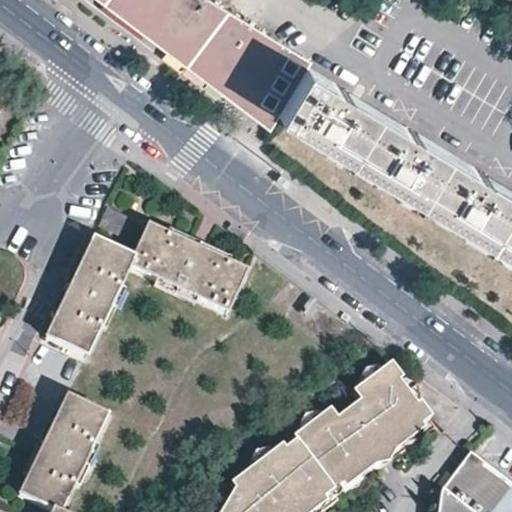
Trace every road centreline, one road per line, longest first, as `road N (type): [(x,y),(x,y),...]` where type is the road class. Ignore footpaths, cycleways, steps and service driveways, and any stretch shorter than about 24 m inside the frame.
road 1 (tertiary): [(511,392),(107,86)]
road 2 (residential): [(276,11),(511,160)]
road 3 (residential): [(54,185),(42,275),(0,368)]
road 4 (tertiary): [(107,86),(0,5)]
